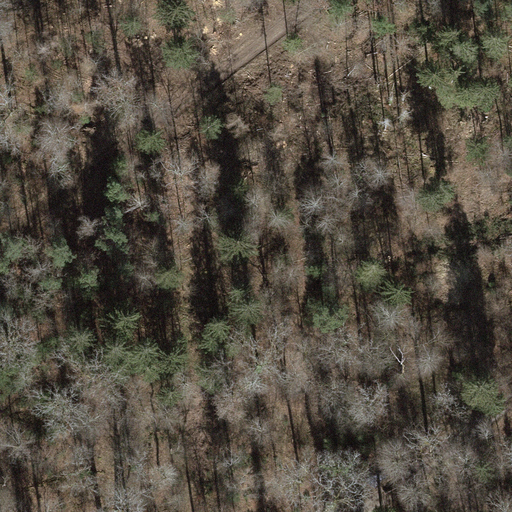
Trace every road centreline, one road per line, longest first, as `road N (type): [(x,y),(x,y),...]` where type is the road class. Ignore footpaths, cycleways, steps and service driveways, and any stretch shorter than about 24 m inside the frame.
road 1 (track): [(317,0),(0,245)]
road 2 (track): [(511,407),(376,511)]
